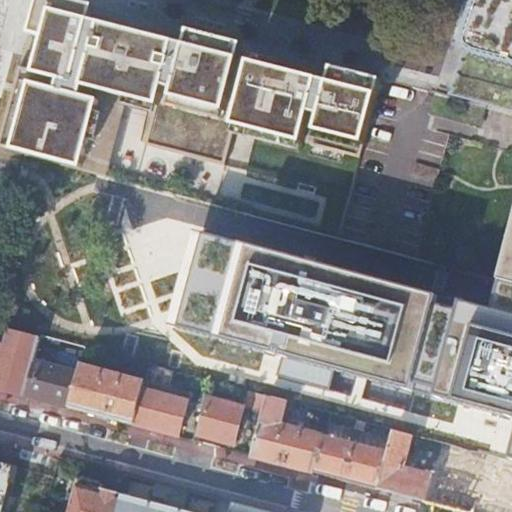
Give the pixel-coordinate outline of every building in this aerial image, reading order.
[(382,81),(65,0),(39,0),(0,141),(0,149),(95,174),(115,97),(156,108),(145,148),(225,169),(236,129),(305,147),(313,117),(321,119),(313,150),(361,162),(382,81)] [(451,95),(449,98),(485,107),(511,114),(511,0),(480,0),(481,1),(475,12),(482,14),(457,96),(451,95)] [(479,127),(485,107),(449,98),(439,95),(434,115),(479,127)] [(63,205),(46,200),(21,299),(37,303),(34,316),(63,324),(94,201),(66,194),(63,205)] [(511,285),(509,285),(501,315),(196,231),(170,327),(283,357),(278,377),(330,391),(335,372),(511,419),(511,285)] [(35,361),(41,339),(8,330),(5,344),(0,362),(0,390),(18,395),(26,397),(35,361)] [(57,405),(70,409),(80,373),(35,361),(26,397),(57,405)] [(145,390),(151,366),(141,363),(136,382),(135,382),(131,382),(99,373),(91,368),(81,366),(80,373),(70,409),(88,414),(136,426),(145,390)] [(169,390),(174,372),(151,366),(145,390),(136,426),(170,435),(180,438),(190,396),(169,390)] [(265,411),(269,397),(249,392),(246,406),(265,411)] [(281,427),(288,402),(269,397),(265,411),(253,457),(285,466),(316,474),(325,438),(281,427)] [(245,410),(211,400),(201,436),(231,444),(235,446),(245,410)] [(366,432),(368,424),(358,421),(356,429),(366,432)] [(427,503),(435,477),(405,469),(414,436),(395,431),(389,453),(379,491),(403,497),(427,503)] [(379,491),(389,453),(326,436),(325,438),(316,474),(327,477),(379,491)] [(459,511),(474,511),(483,481),(468,477),(469,472),(444,465),(449,445),(443,444),(435,477),(427,503),(436,506),(459,511)] [(474,511),(511,511),(511,462),(489,456),(483,481),(474,511)] [(0,506),(8,472),(0,469),(0,506)] [(119,511),(124,495),(103,489),(103,487),(98,483),(86,479),(79,481),(70,511),(119,511)] [(187,511),(124,495),(119,511),(187,511)]
